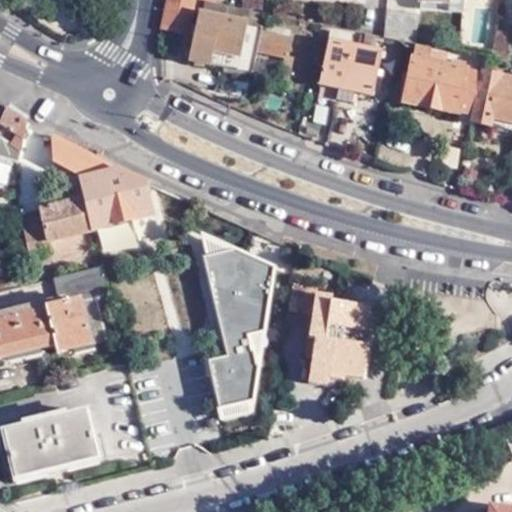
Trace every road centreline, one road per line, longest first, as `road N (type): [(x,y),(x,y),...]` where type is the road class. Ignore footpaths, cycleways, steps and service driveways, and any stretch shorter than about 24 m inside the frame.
road 1 (secondary): [(115,110),(167,152),(270,192),(367,223),(511,250)]
road 2 (secondary): [(511,237),(280,164),(125,94)]
road 3 (residential): [(511,384),(388,439),(139,511)]
